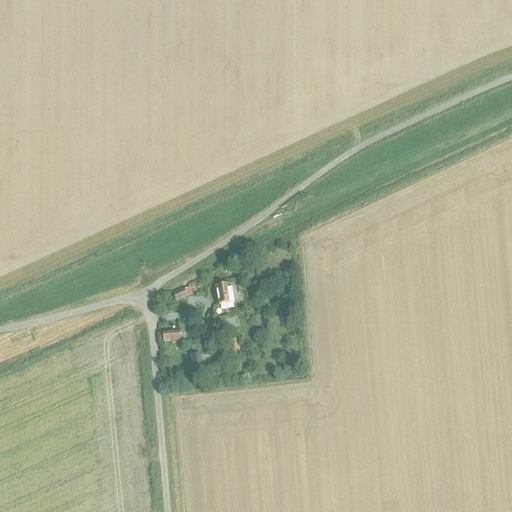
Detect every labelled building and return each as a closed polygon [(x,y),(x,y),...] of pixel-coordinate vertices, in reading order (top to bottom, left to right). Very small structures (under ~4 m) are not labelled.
[(216,287),(219,306),(235,303),(231,285),(225,286),(216,287)] [(179,292),(173,294),(179,306),(184,303),(179,292)] [(163,333),(164,342),(181,341),(180,331),(163,333)] [(238,340),(230,341),(232,356),(240,355),(238,340)] [(201,355),(191,356),(193,376),(203,375),(201,355)]
